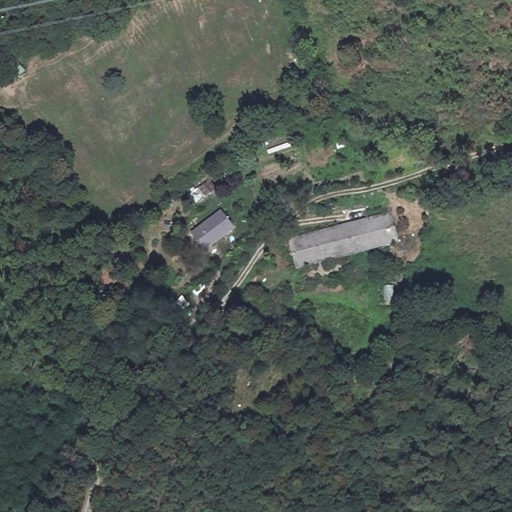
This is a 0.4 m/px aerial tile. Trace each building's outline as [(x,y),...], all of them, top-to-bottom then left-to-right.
[(19,75),(25,70),(18,63),(12,68),(19,75)] [(201,199),(214,191),(209,183),(196,192),(201,199)] [(216,202),(188,225),(201,241),(229,218),(216,202)] [(353,216),(290,234),(299,264),(400,235),(391,205),(370,211),(367,202),(350,207),(353,216)] [(112,263),(95,279),(129,311),(145,295),(112,263)] [(383,284),(383,299),(393,299),(393,285),(383,284)] [(190,305),(183,296),(174,304),(181,312),(190,305)]
